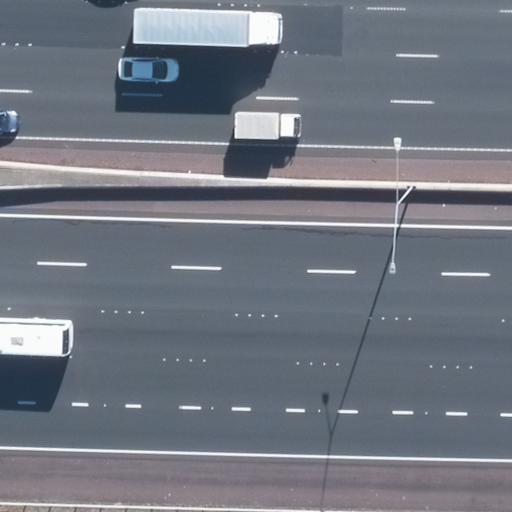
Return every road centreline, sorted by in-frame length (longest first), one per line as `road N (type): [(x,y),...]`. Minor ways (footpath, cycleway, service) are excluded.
road 1 (motorway): [(511,318),(0,305)]
road 2 (motorway): [(0,39),(511,52)]
